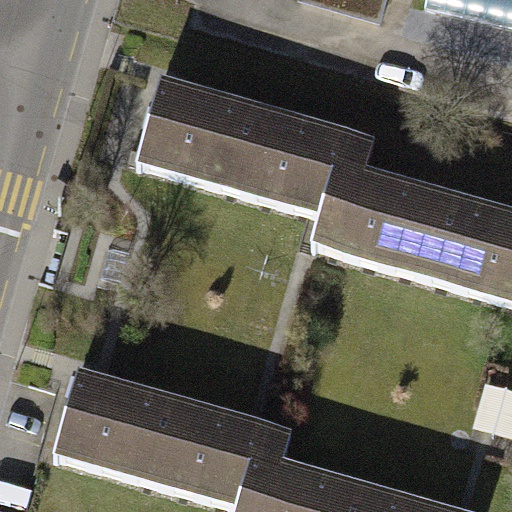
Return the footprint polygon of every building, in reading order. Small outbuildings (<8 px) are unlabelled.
[(391,0),(304,0),(302,11),(383,33),(391,0)] [(511,33),(511,0),(424,0),(422,12),(511,33)] [(374,154),(161,95),(137,181),(319,231),(309,267),(511,323),(511,222),(366,182),(374,154)] [(511,388),(492,383),(478,432),(511,441),(511,388)] [(291,450),(78,391),(54,477),(178,511),(404,511),(283,478),(291,450)]
